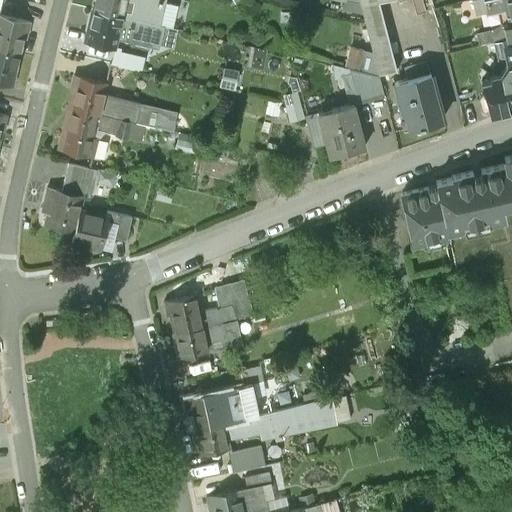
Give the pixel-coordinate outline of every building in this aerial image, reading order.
[(94,0),(93,7),(159,23),(164,0),(94,0)] [(359,0),(371,46),(389,42),(379,0),(359,0)] [(511,0),(472,0),(475,13),(505,6),(508,20),(502,22),(503,27),(511,24),(511,0)] [(159,23),(93,7),(85,39),(114,46),(117,34),(157,44),(162,24),(159,23)] [(28,21),(0,14),(0,46),(18,51),(23,29),(26,30),(28,21)] [(511,24),(503,27),(491,29),(494,41),(511,36),(511,24)] [(511,36),(494,41),(498,58),(489,73),(490,78),(481,80),(490,112),(510,107),(511,106),(511,36)] [(18,51),(0,46),(0,79),(11,82),(18,51)] [(143,55),(118,49),(114,63),(140,70),(143,55)] [(225,70),(219,84),(231,88),(236,74),(225,70)] [(366,74),(350,70),(358,102),(372,99),(366,74)] [(430,71),(394,81),(402,111),(405,111),(409,127),(419,125),(423,124),(423,123),(442,118),(430,71)] [(106,80),(74,73),(72,82),(75,83),(69,105),(118,117),(134,121),(139,103),(139,101),(103,93),(106,80)] [(159,108),(139,103),(134,121),(144,123),(164,128),(166,120),(156,118),(159,108)] [(353,103),(306,115),(314,144),(326,141),(330,155),(364,147),(364,146),(363,146),(359,132),(360,131),(356,116),(355,117),(352,104),(353,104),(353,103)] [(118,117),(69,105),(64,128),(62,127),(58,146),(93,154),(97,137),(92,136),(96,123),(116,128),(118,117)] [(134,121),(118,117),(116,128),(114,133),(140,139),(144,123),(134,121)] [(505,163),(480,168),(481,174),(473,175),(472,170),(450,175),(451,177),(435,180),(448,236),(449,236),(448,230),(464,227),(464,225),(486,220),(487,221),(505,217),(500,195),(511,192),(504,157),(503,157),(505,163)] [(98,168),(67,161),(64,176),(95,183),(96,180),(98,168)] [(115,172),(98,168),(96,180),(112,184),(115,172)] [(95,183),(64,176),(61,189),(47,185),(42,204),(48,205),(44,221),(74,229),(79,209),(84,189),(93,192),(95,183)] [(427,186),(401,192),(413,244),(427,241),(427,239),(436,237),(436,238),(448,236),(435,180),(436,184),(435,184),(435,185),(428,187),(427,186)] [(511,192),(500,195),(505,217),(487,221),(486,220),(464,225),(464,227),(448,230),(449,236),(448,236),(456,272),(494,264),(509,331),(511,330),(511,192)] [(105,215),(79,209),(74,229),(71,240),(99,247),(105,222),(107,215),(105,215)] [(119,212),(106,209),(105,215),(107,215),(105,222),(116,224),(119,212)] [(131,215),(119,212),(116,224),(113,236),(125,239),(131,215)] [(242,279),(214,286),(218,306),(199,310),(202,326),(236,318),(237,318),(252,311),(242,279)] [(195,295),(164,302),(166,311),(169,310),(174,332),(202,326),(199,310),(195,295)] [(236,318),(222,321),(225,337),(227,346),(241,343),(236,318)] [(202,326),(174,332),(179,356),(208,350),(206,341),(225,337),(222,321),(202,326)] [(261,368),(236,373),(239,387),(255,383),(265,381),(261,368)] [(239,387),(185,398),(187,407),(190,406),(195,429),(258,415),(264,414),(255,383),(239,387)] [(332,397),(305,404),(308,423),(335,417),(332,397)] [(258,415),(195,429),(200,453),(229,447),(227,439),(267,431),(268,435),(309,426),(308,423),(305,404),(264,414),(258,415)] [(260,447),(229,454),(233,472),(264,465),(260,447)] [(267,471),(244,476),(246,488),(269,483),(267,471)] [(246,488),(208,497),(210,506),(213,505),(214,511),(266,511),(261,487),(270,485),(269,483),(246,488)] [(322,511),(320,502),(300,508),(300,511),(322,511)]
